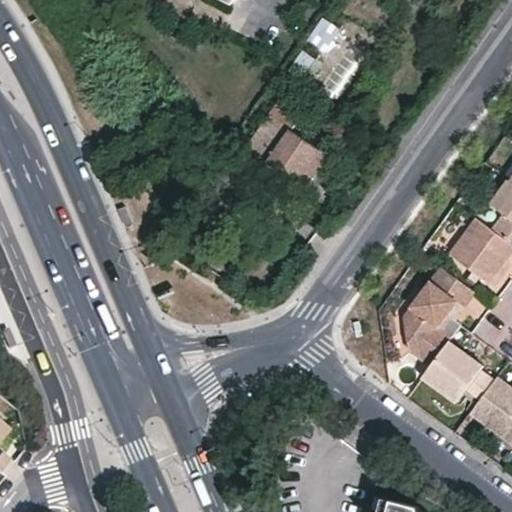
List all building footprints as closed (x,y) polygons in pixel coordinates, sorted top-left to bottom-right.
[(213,0),(229,8),(232,0),(213,0)] [(343,28),(325,15),(310,37),(329,50),(343,28)] [(196,94),(205,82),(187,69),(178,81),(196,94)] [(231,89),(245,97),(255,77),(241,70),(231,89)] [(302,116),(280,101),(247,148),(294,182),(287,191),(299,199),(310,207),(333,175),(320,166),(328,156),(292,130),(302,116)] [(246,172),(226,157),(223,161),(243,176),(246,172)] [(243,176),(223,161),(214,173),(235,187),(243,176)] [(511,179),(510,179),(493,201),(508,212),(495,230),(511,242),(511,179)] [(511,258),(511,242),(495,230),(480,219),(453,255),(492,284),(511,258)] [(457,319),(477,293),(443,269),(406,319),(411,352),(430,366),(450,340),(461,326),(462,323),(457,319)] [(450,340),(430,366),(423,376),(456,400),(465,389),(480,400),(495,380),(480,369),(482,364),(450,340)] [(511,388),(497,377),(495,380),(480,400),(472,411),(511,441),(511,388)] [(0,469),(9,459),(0,451),(0,440),(7,431),(0,424),(0,469)]
